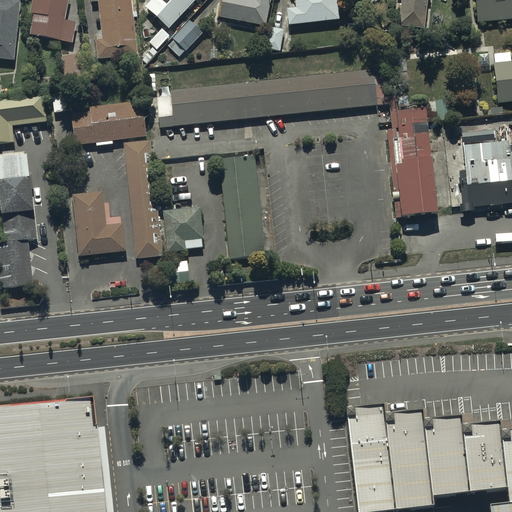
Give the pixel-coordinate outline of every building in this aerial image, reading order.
[(0,0),(0,60),(14,62),(20,3),(0,0)] [(34,15),(30,35),(72,44),(76,23),(65,21),(68,0),(32,0),(30,14),(34,15)] [(98,60),(138,56),(131,0),(91,0),(91,3),(98,2),(102,40),(96,40),(98,60)] [(152,0),(145,8),(169,30),(196,0),(152,0)] [(223,0),(220,18),(265,27),(270,0),(223,0)] [(287,9),(289,26),(339,21),(336,0),(294,0),(295,8),(287,9)] [(401,0),(398,26),(425,29),(428,0),(401,0)] [(511,62),(494,64),(498,104),(511,102),(511,0),(475,0),(478,23),(511,19),(511,62)] [(185,51),(185,52),(203,34),(189,21),(172,40),(174,41),(168,47),(179,58),(185,51)] [(266,50),(280,52),(284,30),(270,28),(266,50)] [(65,83),(86,81),(83,55),(62,57),(65,83)] [(389,65),(166,85),(169,118),(392,98),(389,65)] [(31,70),(32,81),(39,80),(38,69),(31,70)] [(155,75),(144,76),(144,92),(156,92),(155,75)] [(52,94),(55,114),(72,112),(70,93),(52,94)] [(43,96),(0,101),(0,144),(14,143),(12,127),(46,123),(43,96)] [(71,117),(75,147),(146,137),(141,102),(89,109),(90,114),(71,117)] [(424,104),(389,107),(399,211),(434,208),(424,104)] [(511,128),(463,133),(469,199),(511,194),(511,128)] [(123,145),(136,260),(163,257),(150,142),(123,145)] [(253,148),(218,151),(228,261),(263,258),(253,148)] [(0,243),(0,276),(1,289),(33,286),(28,241),(36,240),(27,156),(0,159),(0,198),(5,243),(0,243)] [(72,196),(79,258),(126,253),(122,225),(106,227),(103,193),(72,196)] [(163,212),(168,253),(186,251),(186,250),(203,249),(202,240),(203,240),(200,208),(163,212)] [(377,397),(340,401),(352,505),(425,497),(424,488),(480,481),(483,511),(511,511),(511,421),(494,424),(493,415),(456,419),(455,409),(416,414),(415,400),(378,405),(377,397)] [(94,400),(0,410),(0,511),(118,511),(108,425),(97,426),(94,400)]
